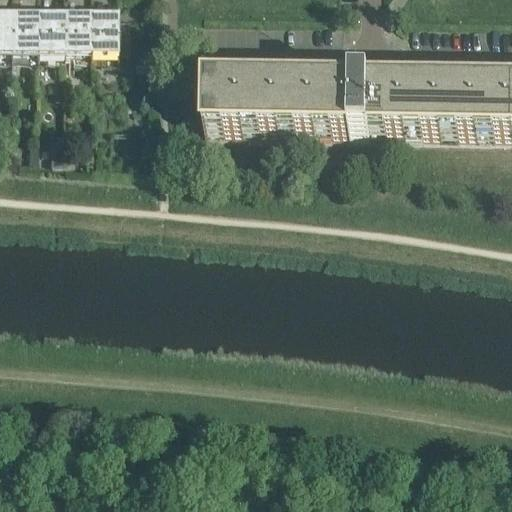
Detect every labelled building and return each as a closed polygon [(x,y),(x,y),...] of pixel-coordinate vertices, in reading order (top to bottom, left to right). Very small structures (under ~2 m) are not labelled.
[(146,10),(137,10),(137,20),(146,20),(146,10)] [(11,24),(0,24),(0,63),(11,63),(11,24)] [(11,63),(37,63),(37,24),(11,24),(11,63)] [(63,25),(37,24),(37,63),(63,63),(63,25)] [(63,63),(90,64),(90,25),(63,25),(63,63)] [(117,25),(90,25),(90,64),(117,64),(117,44),(117,28),(117,25)] [(129,28),(117,28),(117,44),(129,44),(129,28)] [(511,104),(392,103),(391,96),(386,96),(387,89),(363,85),(362,89),(352,88),(351,96),(349,96),(349,102),(207,100),(207,141),(206,145),(511,149),(511,104)] [(183,134),(195,134),(195,123),(183,122),(183,134)] [(29,160),(29,164),(28,173),(37,173),(38,154),(29,154),(29,160)] [(51,175),(64,175),(64,174),(64,164),(51,164),(51,175)]
